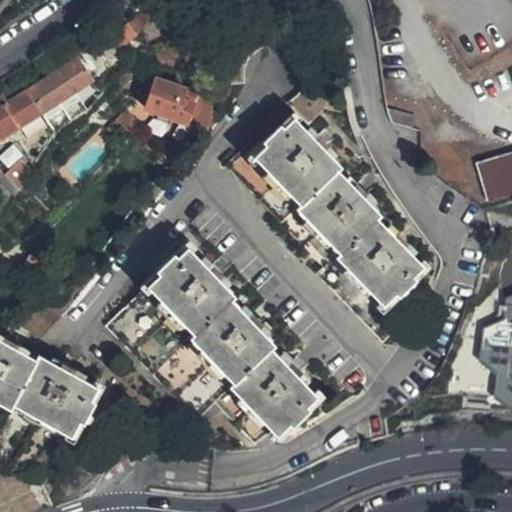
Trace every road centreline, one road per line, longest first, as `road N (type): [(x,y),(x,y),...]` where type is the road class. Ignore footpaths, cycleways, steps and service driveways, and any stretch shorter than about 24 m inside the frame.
road 1 (secondary): [(511,451),(418,452),(232,511)]
road 2 (unknown): [(511,111),(463,117),(448,108),(397,0)]
